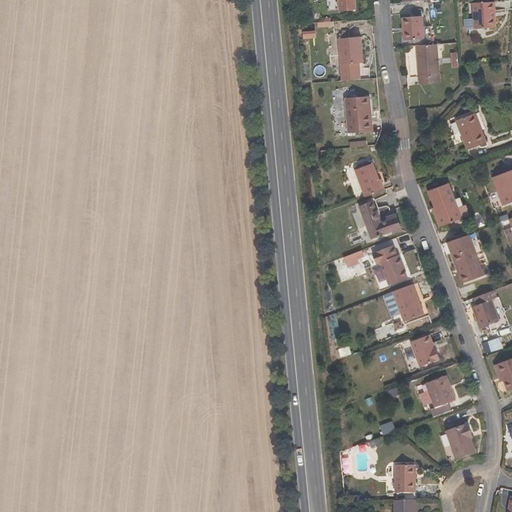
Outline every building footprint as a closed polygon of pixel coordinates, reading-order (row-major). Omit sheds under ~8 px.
[(339,0),(340,10),(357,8),(356,0),(339,0)] [(473,3),(474,29),(496,28),(495,2),(473,3)] [(423,16),(402,17),(403,40),(431,38),(430,26),(424,27),(423,16)] [(320,18),(319,26),(332,27),(333,19),(320,18)] [(317,31),(303,32),(304,40),(317,38),(317,31)] [(338,38),(341,80),(357,79),(356,62),(359,62),(358,52),(362,52),(361,37),(338,38)] [(419,85),(441,83),(438,44),(416,46),(419,85)] [(451,53),(453,68),(460,67),(458,52),(451,53)] [(345,98),(348,133),(372,131),(371,119),(368,120),(366,96),(345,98)] [(473,114),(478,129),(481,127),(476,113),(473,114)] [(473,114),(456,120),(467,150),(487,142),(481,127),(478,129),(473,114)] [(355,167),(356,170),(372,164),(371,161),(355,167)] [(356,170),(365,197),(383,191),(373,164),(372,164),(356,170)] [(511,169),(492,177),(502,206),(511,202),(511,169)] [(461,218),(448,184),(428,191),(434,208),(441,226),(461,218)] [(360,207),(372,240),(392,232),(388,221),(379,223),(378,220),(380,219),(378,213),(376,213),(375,211),(372,203),(360,207)] [(441,226),(434,208),(431,209),(438,227),(441,226)] [(397,218),(388,221),(392,232),(401,229),(397,218)] [(466,282),(484,275),(469,234),(451,240),(456,253),(452,254),(458,270),(461,269),(466,282)] [(370,248),(376,264),(381,262),(382,264),(389,284),(405,278),(403,272),(405,271),(399,255),(397,255),(391,239),(370,248)] [(452,254),(456,253),(451,240),(448,242),(452,254)] [(405,322),(424,314),(413,283),(393,291),(405,322)] [(492,299),(497,298),(494,290),(473,298),(476,305),(472,307),(480,328),(501,321),(492,299)] [(435,349),(430,335),(411,342),(420,366),(440,359),(437,348),(435,349)] [(482,344),(486,354),(506,348),(502,337),(482,344)] [(504,381),(508,392),(511,390),(511,358),(497,364),(504,381)] [(504,381),(497,364),(494,365),(500,382),(504,381)] [(444,376),(450,392),(452,391),(447,375),(444,376)] [(450,392),(444,376),(427,383),(436,407),(455,400),(452,391),(450,392)] [(393,422),(380,426),(384,435),(397,431),(393,422)] [(446,430),(456,460),(476,452),(471,438),(469,433),(472,432),(468,422),(446,430)] [(416,493),(416,465),(395,465),(395,493),(416,493)] [(393,511),(416,511),(417,501),(394,501),(393,511)]
